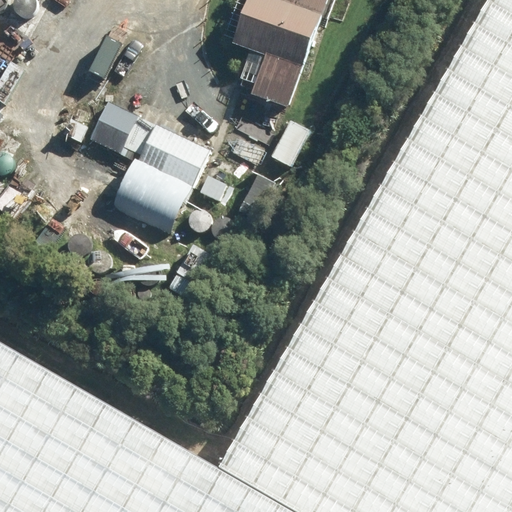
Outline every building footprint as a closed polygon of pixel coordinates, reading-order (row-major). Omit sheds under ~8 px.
[(341,0),(254,0),(240,46),(275,56),(265,90),(310,103),(341,0)] [(150,108),(119,93),(97,139),(128,154),(150,108)] [(218,147),(163,124),(146,163),(201,186),(218,147)] [(232,182),(212,174),(203,194),(223,203),(232,182)] [(303,511),(0,340),(0,511),(303,511)]
